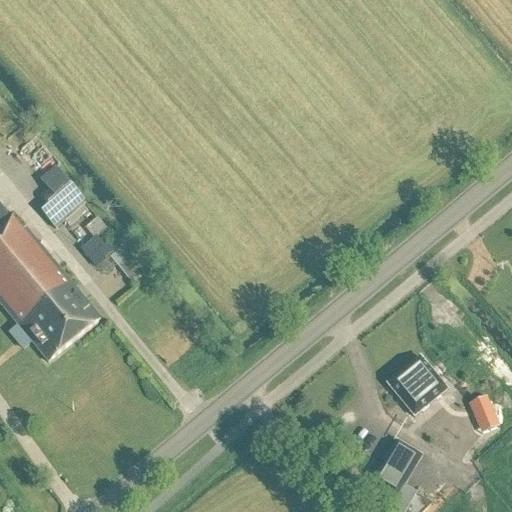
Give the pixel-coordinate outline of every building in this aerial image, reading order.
[(56,233),(85,207),(54,171),(39,184),(47,194),(40,200),(48,209),(41,216),(56,233)] [(0,306),(48,365),(100,322),(13,215),(0,225),(0,306)] [(104,268),(116,257),(125,267),(137,256),(121,239),(112,247),(102,236),(87,250),(104,268)] [(419,360),(387,387),(414,420),(446,392),(419,360)] [(371,449),(400,421),(362,381),(333,409),(371,449)] [(487,400),(473,406),(480,422),(493,416),(487,400)] [(397,443),(370,487),(394,501),(387,511),(407,511),(417,496),(405,489),(423,458),(397,443)]
